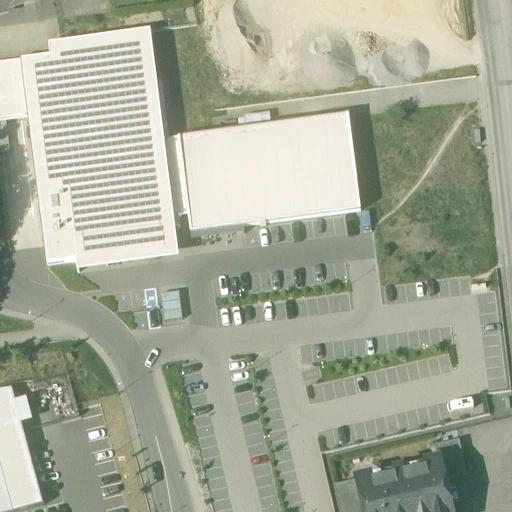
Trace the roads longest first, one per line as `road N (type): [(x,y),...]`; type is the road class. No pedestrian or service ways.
road 1 (residential): [(173,511),(130,358),(72,309),(0,282)]
road 2 (residential): [(511,204),(488,0)]
